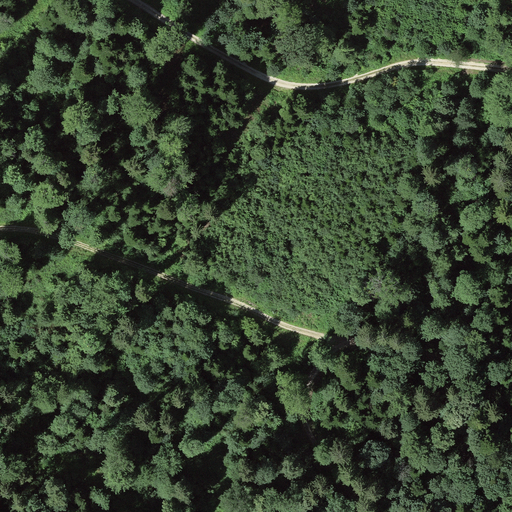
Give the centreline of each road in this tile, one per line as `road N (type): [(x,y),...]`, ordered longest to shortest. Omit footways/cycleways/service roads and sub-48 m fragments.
road 1 (track): [(133,0),(278,82),(318,86),(429,62),(511,70)]
road 2 (track): [(340,344),(53,232),(0,226)]
road 3 (track): [(364,511),(304,413),(312,375),(340,344)]
road 4 (track): [(511,380),(400,344),(340,344)]
